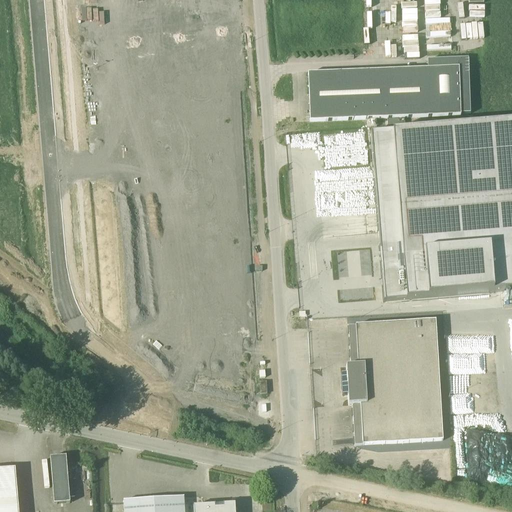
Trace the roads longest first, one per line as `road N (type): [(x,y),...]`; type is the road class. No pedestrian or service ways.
road 1 (unclassified): [(131,442),(139,400),(134,374),(80,332),(60,286),(37,0)]
road 2 (unclassified): [(282,472),(289,409),(258,0)]
road 3 (unclassified): [(469,511),(290,474)]
road 4 (unclassified): [(282,472),(131,442)]
road 5 (unclassified): [(131,442),(0,414)]
